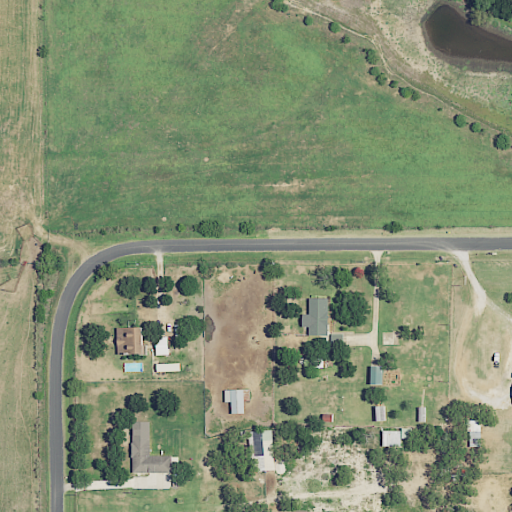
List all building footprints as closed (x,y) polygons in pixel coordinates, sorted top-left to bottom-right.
[(330,297),(310,298),(310,314),(304,314),(305,326),(311,326),(311,335),(330,334),(330,297)] [(121,353),(148,352),(147,326),(120,327),(121,353)] [(158,354),(171,354),(170,341),(158,341),(158,354)] [(159,364),(159,371),(175,370),(175,363),(159,364)] [(386,365),(373,365),(373,384),(385,384),(386,365)] [(247,413),(247,395),(252,395),(252,388),(227,389),(227,401),(234,401),(234,413),(247,413)] [(386,406),(375,406),(375,420),(386,420),(386,406)] [(152,455),(153,421),(135,421),(134,471),(173,472),(174,455),(152,455)] [(250,446),(252,470),(277,469),(275,429),(243,431),(243,446),(250,446)] [(404,446),(404,438),(414,438),(414,429),(386,429),(385,446),(404,446)]
